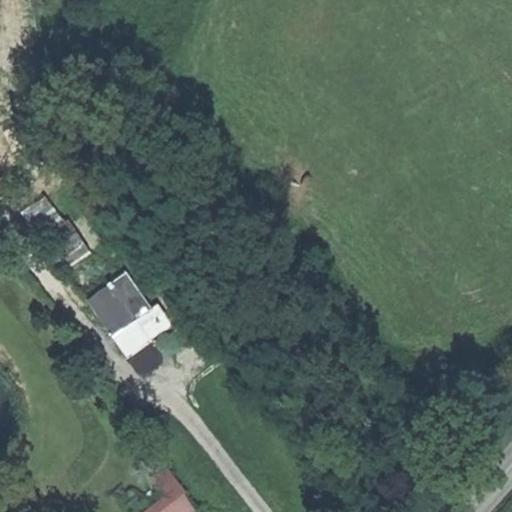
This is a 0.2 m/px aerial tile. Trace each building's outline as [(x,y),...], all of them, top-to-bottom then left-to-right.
[(42,244),(50,256),(78,236),(70,225),(42,244)] [(64,275),(92,255),(78,236),(50,256),(64,275)] [(129,276),(90,303),(116,340),(137,326),(145,320),(155,313),(129,276)] [(143,335),(137,326),(116,340),(122,349),(143,335)] [(176,503),(167,510),(168,511),(193,511),(178,492),(171,497),(176,503)]
